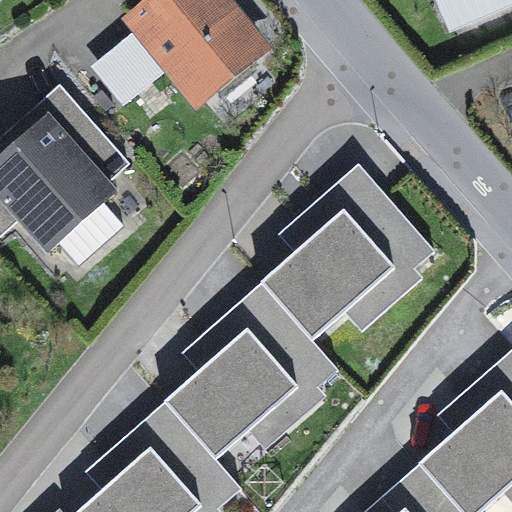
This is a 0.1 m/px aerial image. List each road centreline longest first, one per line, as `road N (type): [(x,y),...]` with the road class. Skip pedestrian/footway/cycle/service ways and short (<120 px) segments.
road 1 (residential): [(372,45),(0,493)]
road 2 (residential): [(511,210),(372,45)]
